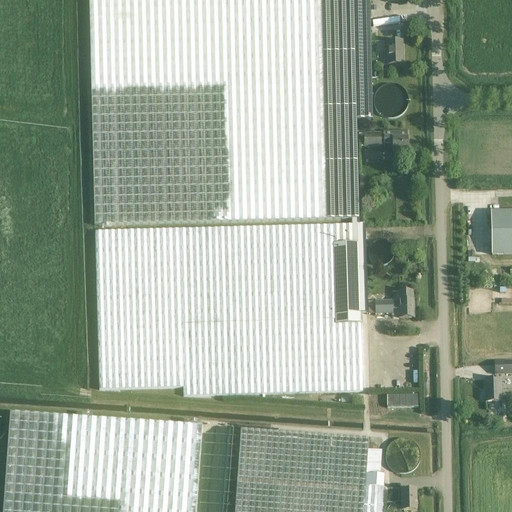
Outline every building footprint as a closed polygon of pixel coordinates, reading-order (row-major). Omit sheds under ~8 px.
[(89,0),(95,224),(349,220),(351,220),(359,220),(358,121),(372,121),(369,0),(387,0),(388,2),(403,2),(402,0),(89,0)] [(402,42),(387,42),(388,65),(403,65),(402,42)] [(383,134),(358,135),(359,149),(384,148),(384,145),(392,145),(393,152),(408,151),(407,131),(383,132),(383,134)] [(511,206),(487,207),(487,249),(511,248),(511,206)] [(95,233),(99,381),(99,391),(183,389),(183,397),(363,392),(361,325),(360,325),(358,244),(352,244),(352,226),(95,233)] [(368,303),(365,303),(365,310),(368,310),(368,315),(375,314),(375,315),(393,315),(393,310),(400,309),(400,319),(413,319),(413,301),(412,292),(399,292),(400,302),(393,302),(375,302),(375,303),(368,303)] [(511,361),(496,362),(496,375),(511,374),(511,361)] [(502,379),(494,379),(484,380),(485,403),(502,402),(502,379)] [(10,413),(3,511),(196,511),(202,427),(10,413)] [(234,511),(376,511),(378,491),(379,491),(380,488),(383,488),(384,475),(379,475),(381,451),(368,450),(369,438),(241,429),(234,511)] [(408,468),(413,469),(416,449),(407,448),(407,443),(403,442),(402,453),(399,453),(397,469),(408,470),(408,468)] [(416,490),(401,491),(402,511),(416,511),(416,490)]
